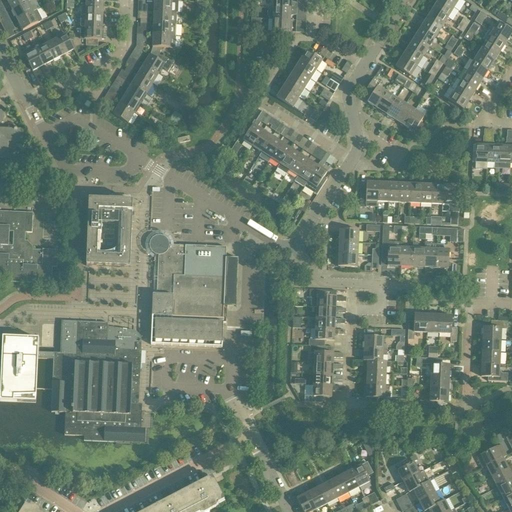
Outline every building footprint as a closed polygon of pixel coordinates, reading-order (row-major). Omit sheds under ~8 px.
[(12,11),(32,0),(7,0),(12,11)] [(32,0),(12,11),(17,21),(37,10),(39,9),(34,0),(32,0)] [(290,0),(273,0),(273,9),(291,9),(290,0)] [(439,0),(438,0),(433,9),(447,18),(454,9),(439,0)] [(439,0),(454,9),(459,0),(439,0)] [(178,2),(171,2),(154,1),(154,13),(171,13),(176,14),(178,14),(178,2)] [(205,4),(196,4),(196,14),(205,14),(205,4)] [(86,5),(81,5),(81,16),(103,17),(103,5),(86,5)] [(472,6),(469,10),(475,14),(478,10),(472,6)] [(290,21),(290,16),(291,9),(273,9),(271,9),(269,10),(267,12),(267,16),(269,18),(271,20),(273,20),(290,21)] [(433,9),(427,19),(441,28),(447,18),(433,9)] [(42,21),(37,10),(17,21),(23,31),(42,21)] [(481,12),(479,16),(475,22),(480,26),(487,15),(481,12)] [(176,14),(171,13),(154,13),(153,24),(170,25),(176,25),(176,14)] [(80,28),(85,28),(102,29),(103,17),(81,16),(80,28)] [(464,18),(459,26),(465,30),(470,22),(464,18)] [(261,20),(256,19),(251,19),(251,31),(252,31),(260,32),(261,20)] [(421,29),(435,38),(441,28),(427,19),(421,29)] [(272,32),(290,33),(290,21),(273,20),(272,32)] [(511,44),(511,40),(509,39),(511,34),(511,31),(499,23),(492,33),(507,42),(511,46),(511,44)] [(176,25),(170,25),(153,24),(153,36),(170,36),(176,37),(176,25)] [(473,24),(468,32),(474,36),(479,28),(473,24)] [(85,28),(80,28),(80,35),(82,35),(82,40),(102,41),(102,29),(85,28)] [(421,29),(414,38),(429,47),(435,38),(421,29)] [(507,42),(492,33),(489,31),(482,41),(486,43),(500,52),(507,42)] [(468,32),(464,39),(470,43),(474,36),(468,32)] [(66,35),(56,40),(64,56),(74,50),(66,35)] [(176,37),(170,36),(153,36),(152,48),(151,52),(159,54),(162,48),(175,48),(176,37)] [(408,48),(423,57),(429,47),(414,38),(408,48)] [(451,38),(447,45),(453,49),(457,41),(451,38)] [(46,46),(54,61),(64,56),(56,40),(46,46)] [(486,43),(480,53),(494,62),(500,52),(486,43)] [(46,46),(35,51),(43,66),(54,61),(46,46)] [(35,51),(33,48),(31,50),(29,47),(21,51),(25,58),(20,61),(26,73),(31,70),(32,72),(43,66),(35,51)] [(408,48),(402,58),(416,67),(423,57),(408,48)] [(150,56),(144,66),(159,75),(163,69),(168,72),(174,63),(162,58),(159,56),(159,54),(151,52),(150,56)] [(322,62),(306,52),(300,61),(316,71),(322,62)] [(488,71),(494,62),(480,53),(474,62),(488,71)] [(402,58),(396,68),(410,77),(416,67),(402,58)] [(294,70),(310,81),(316,71),(300,61),(294,70)] [(347,74),(352,65),(347,62),(342,70),(347,74)] [(474,62),(467,72),(482,81),(488,71),(474,62)] [(429,72),(428,74),(434,78),(440,68),(434,64),(430,72),(429,72)] [(153,85),(159,75),(144,66),(137,76),(153,85)] [(388,71),(386,70),(383,74),(389,78),(393,72),(389,69),(388,71)] [(288,79),(304,90),(310,81),(294,70),(288,79)] [(476,91),(482,81),(467,72),(461,81),(476,91)] [(334,74),(330,80),(339,86),(343,79),(334,74)] [(428,74),(420,86),(426,90),(434,78),(428,74),(427,74),(428,74)] [(131,85),(146,94),(146,95),(153,85),(137,76),(131,85)] [(283,88),(299,99),(304,90),(288,79),(283,88)] [(375,79),(373,81),(365,94),(370,98),(367,103),(377,109),(387,93),(378,87),(381,83),(375,79)] [(339,86),(330,80),(326,87),(335,93),(339,86)] [(461,81),(455,91),(470,100),(476,91),(461,81)] [(140,104),(146,95),(146,94),(131,85),(125,95),(140,104)] [(277,98),(293,108),(299,99),(283,88),(277,98)] [(324,90),(320,96),(329,102),(333,96),(324,90)] [(463,111),(470,100),(455,91),(449,101),(463,111)] [(387,93),(377,109),(386,115),(396,99),(387,93)] [(125,95),(119,105),(134,114),(140,104),(125,95)] [(396,99),(386,115),(395,121),(405,105),(396,99)] [(302,102),(298,107),(307,116),(312,111),(302,102)] [(128,124),(134,114),(119,105),(113,115),(128,124)] [(405,105),(395,121),(404,127),(414,110),(405,105)] [(309,119),(315,123),(321,113),(315,109),(309,119)] [(423,125),(420,123),(424,117),(414,110),(404,127),(414,133),(415,131),(418,133),(423,125)] [(257,127),(266,114),(262,112),(243,141),(252,147),(263,131),(257,127)] [(0,158),(8,159),(8,155),(7,155),(8,141),(23,142),(23,136),(20,136),(20,130),(0,128),(0,158)] [(484,137),(483,137),(483,146),(473,146),(472,153),(475,153),(474,170),(486,170),(487,169),(488,130),(484,130),(484,137)] [(492,137),(493,131),(488,130),(487,169),(495,169),(498,169),(499,147),(492,146),(493,137),(492,137)] [(262,153),(272,137),(263,131),(252,147),(262,153)] [(506,138),(506,147),(499,147),(498,169),(510,170),(510,165),(511,131),(507,131),(507,138),(506,138)] [(262,153),(271,159),(281,143),(272,137),(262,153)] [(280,165),(290,149),(281,143),(271,159),(280,165)] [(229,156),(234,160),(242,148),(236,144),(229,156)] [(286,175),(289,171),(299,155),(290,149),(280,165),(277,169),(286,175)] [(298,176),(308,160),(299,155),(289,171),(298,176)] [(304,187),(316,196),(327,180),(323,178),(327,173),(321,169),(326,161),(322,159),(317,167),(307,182),(304,187)] [(317,167),(308,160),(298,176),(295,181),(304,187),(307,182),(317,167)] [(377,202),(378,183),(367,183),(366,187),(360,186),(359,207),(366,208),(366,207),(377,208),(377,202)] [(377,202),(388,203),(389,184),(378,183),(377,202)] [(399,184),(389,184),(388,203),(398,203),(399,184)] [(398,203),(409,204),(410,185),(399,184),(398,203)] [(421,185),(410,185),(409,204),(420,204),(421,185)] [(420,204),(431,205),(432,186),(421,185),(420,204)] [(443,186),(432,186),(431,205),(442,205),(443,186)] [(459,201),(453,201),(454,187),(443,186),(442,205),(449,206),(448,213),(455,213),(458,213),(459,201)] [(132,202),(102,200),(89,200),(86,267),(130,268),(131,237),(132,202)] [(458,227),(458,213),(455,213),(455,219),(450,218),(450,226),(458,227)] [(30,253),(28,237),(32,236),(34,219),(0,214),(0,253),(1,254),(10,252),(12,234),(15,256),(11,256),(11,262),(19,263),(25,262),(25,260),(19,259),(18,254),(30,253)] [(219,242),(231,244),(233,228),(221,227),(219,242)] [(382,227),(381,248),(388,248),(387,267),(400,267),(401,248),(401,243),(389,242),(389,227),(382,227)] [(339,230),(339,243),(358,244),(359,231),(339,230)] [(158,256),(156,316),(153,316),(152,319),(151,345),(222,348),(224,306),(236,307),(238,259),(226,258),(226,248),(169,246),(169,243),(167,239),(163,237),(160,236),(156,237),(152,239),(150,242),(149,246),(150,249),(152,253),(155,255),(158,256)] [(339,243),(338,255),(357,256),(358,244),(339,243)] [(424,268),(424,249),(418,249),(418,243),(413,243),(412,249),(412,268),(424,268)] [(424,249),(424,268),(435,269),(436,250),(437,245),(425,244),(424,249)] [(436,250),(435,269),(448,270),(449,250),(443,250),(443,245),(437,245),(436,250)] [(412,249),(401,248),(400,267),(412,268),(412,249)] [(35,261),(48,262),(48,267),(58,267),(58,255),(35,254),(35,261)] [(357,256),(338,255),(338,267),(357,268),(357,256)] [(336,302),(336,297),(336,291),(309,290),(309,297),(311,297),(311,308),(317,308),(335,309),(336,302)] [(317,308),(316,319),(335,320),(335,313),(338,314),(338,309),(335,309),(317,308)] [(408,322),(407,341),(414,341),(414,333),(426,334),(427,315),(414,315),(414,322),(408,322)] [(439,316),(427,315),(426,334),(438,334),(439,316)] [(452,317),(439,316),(438,334),(451,335),(450,342),(456,343),(457,329),(451,329),(452,317)] [(316,319),(316,330),(334,330),(335,324),(337,324),(338,320),(335,320),(316,319)] [(483,328),(482,341),(500,341),(501,330),(507,330),(507,322),(491,321),(490,328),(483,328)] [(1,378),(0,395),(0,401),(17,402),(17,396),(36,397),(36,389),(36,386),(37,382),(38,359),(42,359),(50,360),(53,360),(52,390),(52,391),(52,395),(52,397),(51,413),(66,413),(65,436),(84,437),(84,441),(117,442),(117,438),(138,439),(138,429),(141,429),(142,414),(142,405),(131,404),(131,394),(139,394),(141,342),(141,341),(140,337),(137,333),(134,331),(113,328),(112,333),(107,333),(108,324),(61,322),(60,354),(57,354),(55,354),(54,354),(42,353),(38,353),(38,349),(38,347),(38,346),(38,339),(3,338),(1,361),(1,367),(1,375),(1,378)] [(334,330),(316,330),(315,340),(309,340),(308,347),(310,347),(316,347),(324,347),(324,341),(334,342),(334,335),(337,335),(337,331),(334,330)] [(384,338),(364,337),(364,349),(383,350),(384,338)] [(482,353),(500,354),(500,341),(482,341),(482,353)] [(333,348),(324,347),(316,347),(310,347),(309,353),(314,353),(313,364),(333,365),(333,354),(333,348)] [(367,362),(382,362),(383,356),(387,356),(387,351),(383,350),(364,349),(363,362),(367,362)] [(482,353),(481,365),(499,366),(500,354),(482,353)] [(442,360),(437,359),(428,359),(422,359),(421,365),(431,365),(431,377),(449,378),(449,366),(442,365),(442,360)] [(367,362),(367,374),(386,375),(386,368),(390,368),(390,362),(382,362),(367,362)] [(333,365),(313,364),(313,375),(332,376),(333,369),(333,365)] [(481,365),(481,377),(488,378),(487,382),(499,382),(507,383),(507,374),(502,374),(499,372),(499,366),(481,365)] [(386,375),(367,374),(366,386),(385,387),(386,375)] [(313,375),(312,386),(332,387),(332,381),(332,376),(313,375)] [(431,377),(430,390),(448,390),(449,378),(431,377)] [(303,403),(322,404),(322,398),(331,398),(332,387),(312,386),(312,397),(304,397),(303,403)] [(385,399),(385,392),(385,387),(366,386),(365,398),(383,399),(383,406),(406,407),(407,400),(385,399)] [(420,402),(420,408),(436,408),(436,402),(448,403),(448,390),(430,390),(430,402),(420,402)] [(482,469),(486,467),(503,458),(507,456),(501,445),(476,458),(482,469)] [(435,450),(430,454),(433,458),(423,465),(425,468),(440,458),(435,450)] [(491,478),(508,469),(503,458),(486,467),(491,478)] [(359,488),(370,482),(367,477),(373,474),(367,463),(350,471),(359,488)] [(413,463),(397,471),(403,482),(419,474),(413,463)] [(491,478),(497,488),(511,480),(511,476),(508,469),(491,478)] [(359,488),(350,471),(339,477),(348,494),(359,488)] [(419,474),(403,482),(408,493),(429,482),(424,484),(419,474)] [(348,494),(339,477),(328,482),(337,499),(348,494)] [(198,511),(223,499),(213,479),(149,511),(198,511)] [(511,480),(497,488),(503,499),(511,493),(511,480)] [(317,488),(326,505),(337,499),(328,482),(317,488)] [(409,493),(413,491),(418,501),(434,493),(429,482),(408,493),(409,493)] [(326,505),(317,488),(307,493),(316,510),(326,505)] [(296,499),(302,511),(312,511),(316,510),(307,493),(296,499)] [(366,509),(378,502),(374,493),(367,497),(369,502),(364,504),(366,509)] [(440,503),(434,493),(418,501),(423,511),(424,511),(428,510),(440,503)] [(508,510),(511,507),(511,493),(503,499),(508,510)] [(428,510),(428,511),(449,511),(444,500),(440,503),(428,510)]
